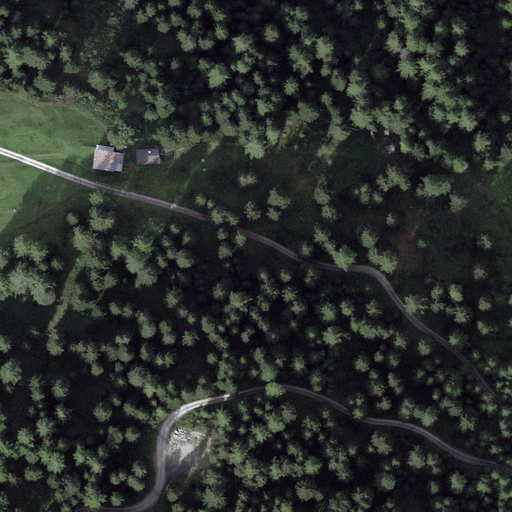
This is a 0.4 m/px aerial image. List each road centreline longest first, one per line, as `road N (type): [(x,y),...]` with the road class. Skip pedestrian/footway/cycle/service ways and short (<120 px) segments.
road 1 (track): [(511,408),(369,270),(307,262),(261,239),(0,152)]
road 2 (track): [(97,511),(153,497),(164,428),(187,404),(275,386),(352,416),(403,423),(511,476)]
